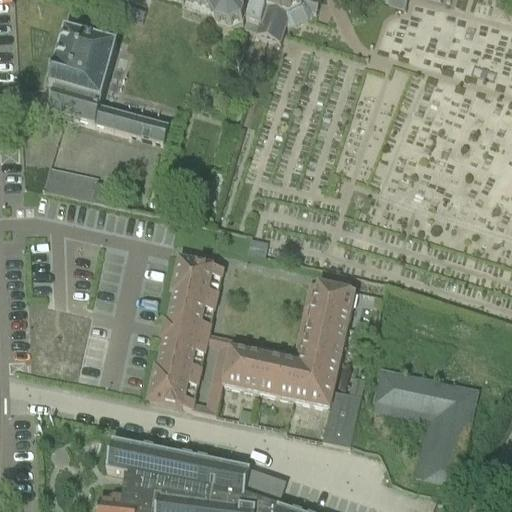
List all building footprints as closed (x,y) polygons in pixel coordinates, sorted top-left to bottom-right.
[(102,0),(100,5),(107,8),(109,0),(151,0),(151,2),(153,2),(153,0),(161,0),(182,7),(181,12),(184,13),(186,8),(213,17),(207,33),(231,41),(233,32),(257,40),(256,43),(280,51),(285,34),(294,33),(295,34),(297,34),(296,32),(306,28),(307,29),(309,28),(308,27),(312,21),(315,22),(321,6),(318,5),(317,0),(102,0)] [(403,15),(408,0),(406,0),(389,0),(387,10),(403,15)] [(50,77),(47,88),(49,93),(55,95),(48,119),(67,124),(162,151),(167,132),(99,113),(117,51),(100,47),(101,43),(110,17),(142,27),(145,18),(113,7),(112,9),(107,8),(100,5),(92,29),(70,23),(56,73),(55,73),(50,77)] [(95,188),(91,207),(115,213),(120,193),(95,188)] [(149,404),(148,407),(149,407),(148,407),(149,408),(150,408),(152,409),(178,414),(179,414),(179,415),(181,415),(182,415),(182,414),(183,414),(192,417),(194,410),(194,407),(185,405),(188,391),(198,393),(202,375),(192,373),(195,359),(205,361),(206,356),(207,351),(209,341),(211,331),(201,329),(204,315),(214,317),(218,299),(208,297),(211,283),(221,285),(223,275),(214,273),(213,273),(213,272),(212,272),(213,272),(212,272),(210,271),(210,272),(209,271),(209,272),(184,266),(183,266),(181,265),(180,265),(180,266),(179,266),(178,269),(179,269),(173,295),(173,296),(172,296),(172,298),(172,299),(173,299),(172,299),(173,300),(175,300),(171,319),(169,328),(166,328),(165,328),(165,330),(165,331),(165,332),(166,332),(166,333),(171,334),(169,341),(165,340),(165,341),(164,340),(164,341),(163,341),(163,342),(163,341),(163,342),(162,342),(162,344),(162,345),(165,346),(163,355),(159,374),(157,373),(156,373),(156,374),(156,373),(156,374),(155,374),(155,377),(150,403),(149,403),(149,404)] [(318,290),(302,362),(334,369),(339,370),(355,298),(318,290)] [(192,417),(192,418),(216,423),(216,422),(223,391),(222,391),(230,355),(219,352),(218,353),(219,354),(206,413),(194,410),(192,417)] [(230,355),(222,391),(223,391),(329,415),(332,404),(337,378),(332,377),(334,369),(302,362),(301,370),(230,355)] [(455,493),(476,398),(457,393),(382,378),(375,410),(437,422),(422,486),(455,493)] [(353,386),(350,400),(360,402),(363,388),(353,386)] [(349,401),(338,451),(350,454),(350,453),(361,403),(349,401)] [(329,415),(322,448),(333,450),(343,406),(332,404),(329,415)] [(279,511),(278,511),(283,497),(248,485),(250,475),(207,466),(208,463),(198,461),(197,464),(192,463),(193,460),(183,458),(182,461),(153,455),(154,452),(144,450),(143,453),(112,446),(106,477),(126,481),(123,502),(107,500),(107,497),(106,507),(99,506),(98,511),(96,511),(95,511),(279,511)]
